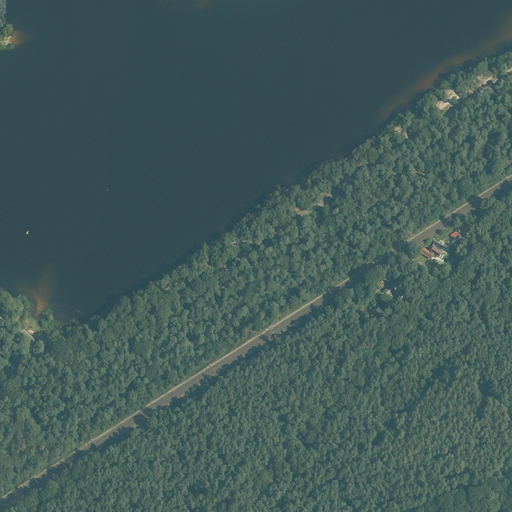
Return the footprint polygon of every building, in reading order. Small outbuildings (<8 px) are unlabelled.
[(450,235),(454,240),(460,236),(457,231),(450,235)] [(442,253),(441,252),(443,250),(439,247),(436,245),(430,254),(426,251),(425,251),(424,250),(421,254),(431,260),(431,259),(433,256),(436,258),(436,257),(437,256),(439,258),(442,253)] [(416,266),(419,269),(424,273),(427,270),(419,263),(416,266)] [(370,284),(366,289),(374,295),(378,291),(370,284)] [(390,285),(384,293),(389,297),(393,292),(396,294),(398,292),(395,290),(396,289),(390,285)] [(377,309),(375,310),(371,314),(371,316),(377,322),(380,321),(381,320),(381,321),(385,316),(380,312),(377,309)]
